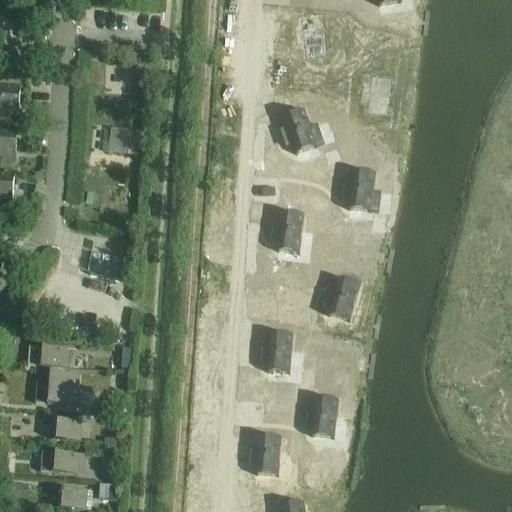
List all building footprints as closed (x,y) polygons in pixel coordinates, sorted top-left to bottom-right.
[(378,0),(379,9),(401,6),(399,0),(378,0)] [(302,32),(294,33),(296,47),(303,47),(304,50),(305,60),(326,58),(323,19),(301,21),(302,32)] [(362,88),(360,103),(368,104),(368,107),(367,117),(389,119),(392,81),(371,79),(370,89),(362,88)] [(0,113),(20,115),(21,88),(0,86),(0,113)] [(287,131),(280,133),(284,147),(292,145),(293,148),(296,157),(317,150),(304,114),(284,121),(287,131)] [(0,157),(16,158),(18,132),(0,130),(0,157)] [(0,201),(13,202),(15,176),(0,174),(0,201)] [(345,183),(343,198),(351,199),(351,202),(349,212),(371,215),(376,177),(354,174),(353,184),(345,183)] [(273,226),(272,241),(280,242),(279,245),(279,255),(300,256),(303,218),(281,216),(281,227),(273,226)] [(329,290),(325,304),(333,306),(332,309),(329,319),(350,325),(360,287),(339,282),(336,292),(329,290)] [(262,347),(261,362),(269,362),(269,365),(268,375),(290,377),(292,338),(271,337),(270,347),(262,347)] [(39,369),(49,370),(66,371),(67,351),(40,349),(39,369)] [(122,350),(121,371),(133,371),(135,351),(122,350)] [(36,405),(46,406),(73,408),(75,388),(80,388),(80,377),(49,375),(48,387),(37,386),(36,405)] [(308,410),(306,426),(314,427),(314,430),(312,439),(334,442),(338,404),(317,401),(316,411),(308,410)] [(108,404),(107,417),(123,418),(124,405),(108,404)] [(81,444),(82,424),(56,422),(54,442),(81,444)] [(251,449),(250,464),(258,465),(258,468),(257,478),(278,480),(281,441),(259,439),(259,450),(251,449)] [(105,441),(105,450),(117,451),(117,442),(105,441)] [(42,453),(41,473),(52,474),(79,476),(80,456),(53,454),(42,453)] [(105,458),(105,468),(114,469),(115,459),(105,458)] [(100,487),(99,500),(119,501),(119,488),(100,487)] [(75,511),(86,511),(88,493),(61,491),(59,511),(75,511)]
